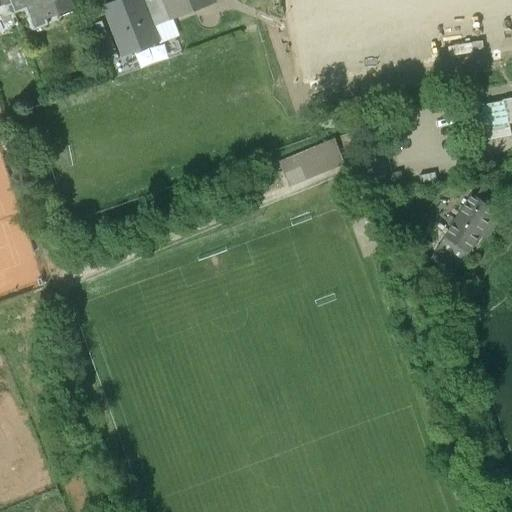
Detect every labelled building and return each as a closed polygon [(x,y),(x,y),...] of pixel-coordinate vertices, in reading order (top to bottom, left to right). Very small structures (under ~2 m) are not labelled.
[(24,8),(21,0),(8,0),(14,12),(24,8)] [(69,0),(21,0),(24,8),(33,29),(47,24),(43,13),(55,8),(57,12),(72,7),(69,0)] [(164,0),(115,0),(103,5),(122,54),(158,40),(152,25),(171,18),(164,0)] [(164,0),(171,18),(214,0),(164,0)] [(109,34),(98,38),(106,60),(117,55),(109,34)] [(348,133),(336,137),(344,160),(356,156),(348,133)] [(333,136),(276,158),(285,181),(342,160),(333,136)] [(471,194),(432,256),(456,271),(479,235),(484,239),(486,235),(487,236),(494,225),(493,225),(495,221),(493,220),(498,212),(489,206),(494,200),(478,190),(474,196),(471,194)]
